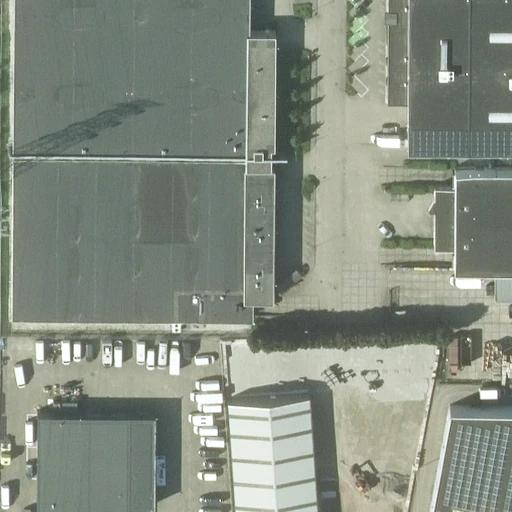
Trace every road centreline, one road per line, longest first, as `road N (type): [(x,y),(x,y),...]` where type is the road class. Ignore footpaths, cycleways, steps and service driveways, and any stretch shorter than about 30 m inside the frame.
road 1 (unknown): [(8,511),(14,402),(53,381),(100,376),(136,378),(164,400),(163,511)]
road 2 (unclassified): [(333,308),(334,0)]
